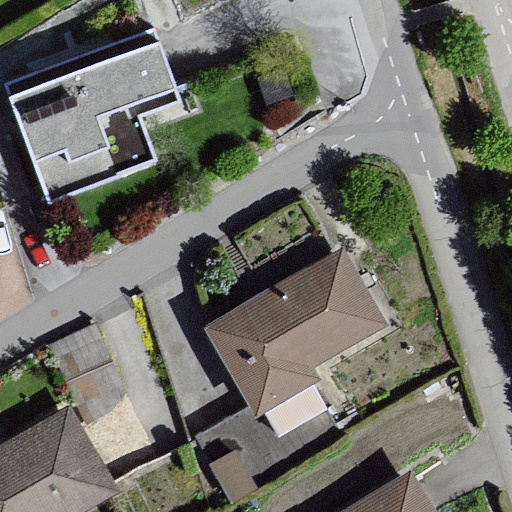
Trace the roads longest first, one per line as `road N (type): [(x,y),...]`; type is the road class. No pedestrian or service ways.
road 1 (residential): [(410,131),(0,366)]
road 2 (residential): [(410,131),(511,444)]
road 3 (residential): [(367,0),(410,131)]
